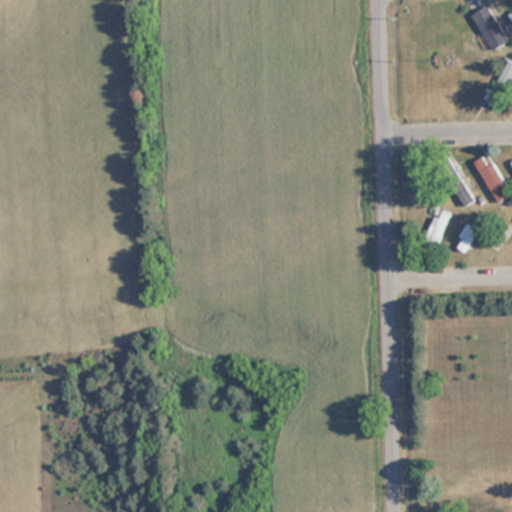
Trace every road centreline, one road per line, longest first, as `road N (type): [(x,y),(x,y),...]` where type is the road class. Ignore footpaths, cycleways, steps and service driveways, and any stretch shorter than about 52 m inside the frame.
road 1 (residential): [(398,511),(381,0)]
road 2 (residential): [(511,136),(384,139)]
road 3 (residential): [(390,283),(511,280)]
